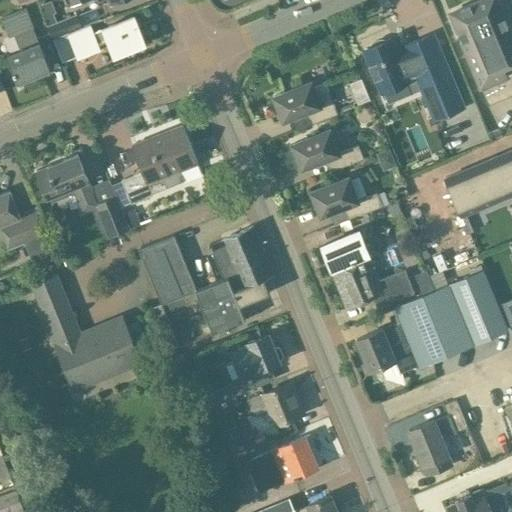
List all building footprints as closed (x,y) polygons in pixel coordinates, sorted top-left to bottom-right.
[(45,0),(39,3),(43,14),(52,10),(55,9),(51,0),(45,0)] [(483,0),(469,6),(449,14),(488,105),(511,94),(511,37),(496,0),(483,0)] [(51,70),(26,7),(4,15),(11,33),(15,32),(22,49),(9,54),(21,82),(24,81),(26,84),(37,79),(36,76),(51,70)] [(69,30),(82,24),(77,13),(57,22),(52,10),(43,14),(53,39),(69,33),(68,29),(69,30)] [(83,26),(82,24),(69,30),(68,29),(69,33),(78,54),(98,46),(96,41),(108,36),(114,52),(120,50),(122,56),(141,48),(138,42),(144,40),(134,13),(92,30),(88,24),(83,26)] [(370,47),(364,50),(382,93),(384,93),(417,79),(422,89),(435,120),(464,108),(433,34),(404,46),(405,50),(398,53),(392,38),(387,40),(383,40),(380,40),(376,40),(373,43),(371,45),(370,47)] [(311,80),(274,95),(276,100),(273,101),(279,117),(282,116),(283,119),(309,109),(314,121),(337,112),(326,82),(314,87),(311,80)] [(367,90),(355,95),(359,105),(371,100),(367,90)] [(132,146),(143,171),(122,180),(132,203),(153,195),(153,193),(166,187),(162,176),(197,162),(183,126),(132,146)] [(295,148),(292,149),(298,165),(301,163),(302,166),(328,157),(333,169),(363,157),(358,144),(339,151),(330,128),(293,142),(295,148)] [(391,148),(378,153),(381,161),(394,156),(391,148)] [(511,149),(445,178),(461,215),(511,193),(511,149)] [(78,154),(50,165),(35,170),(46,198),(73,188),(83,211),(92,208),(104,238),(130,228),(125,212),(118,193),(98,201),(78,154)] [(314,195),(311,196),(317,212),(320,211),(321,214),(347,204),(351,216),(382,204),(377,191),(358,198),(349,175),(312,190),(314,195)] [(57,256),(38,208),(19,216),(10,191),(0,194),(0,229),(8,249),(25,243),(34,265),(57,256)] [(389,201),(387,202),(392,215),(401,212),(396,199),(389,201)] [(125,212),(130,228),(139,224),(133,208),(125,212)] [(175,235),(139,250),(162,304),(163,306),(171,325),(177,341),(179,346),(215,332),(247,319),(241,307),(271,294),(265,280),(272,277),(276,275),(255,227),(254,227),(211,246),(225,280),(198,291),(175,235)] [(359,231),(322,245),(346,308),(374,297),(377,307),(414,293),(405,270),(378,280),(359,231)] [(426,269),(415,274),(423,294),(435,290),(429,275),(426,269)] [(394,306),(400,321),(418,364),(418,365),(506,329),(482,270),(394,306)] [(82,340),(55,274),(33,284),(57,342),(63,340),(69,354),(78,351),(91,382),(142,361),(126,322),(82,340)] [(400,321),(355,339),(369,371),(395,360),(399,372),(418,364),(400,321)] [(213,403),(263,383),(258,369),(280,360),(280,359),(282,358),(284,355),(280,347),(277,346),(275,347),(269,333),(245,342),(246,344),(231,350),(235,361),(226,364),(232,378),(230,384),(209,392),(213,403)] [(23,350),(31,346),(26,336),(19,339),(23,350)] [(227,350),(224,343),(215,347),(218,353),(227,350)] [(302,412),(289,382),(263,393),(264,395),(249,401),(255,414),(269,408),(276,424),(302,412)] [(467,427),(455,398),(443,403),(448,416),(435,421),(434,420),(409,431),(428,475),(453,464),(441,438),(467,427)] [(244,424),(222,433),(232,458),(254,450),(244,424)] [(275,485),(318,466),(313,454),(318,452),(310,434),(248,460),(260,491),(275,485)] [(2,454),(0,454),(0,481),(11,477),(2,454)] [(511,511),(511,490),(509,484),(499,488),(486,493),(484,489),(470,495),(469,494),(457,499),(458,502),(447,507),(448,511),(511,511)] [(12,511),(25,511),(16,490),(0,495),(0,507),(9,504),(12,511)] [(290,498),(256,511),(337,511),(330,494),(308,503),(309,505),(297,509),(295,510),(290,498)]
